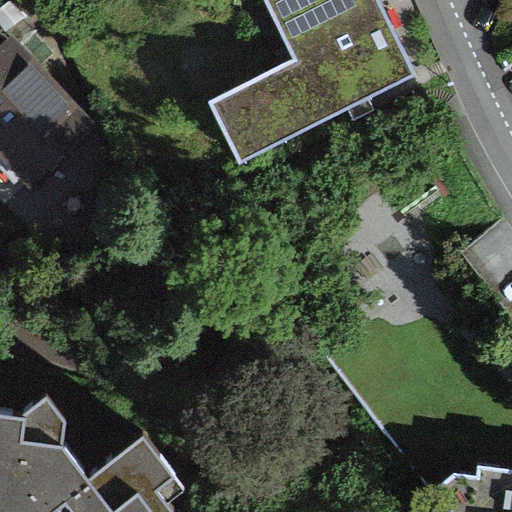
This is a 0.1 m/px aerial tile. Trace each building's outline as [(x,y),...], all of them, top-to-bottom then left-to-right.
[(382,19),(371,0),(241,0),(246,10),(265,0),(308,82),(361,54),(352,35),(382,19)] [(96,108),(20,18),(0,34),(0,118),(35,159),(96,108)] [(0,511),(40,511),(100,469),(69,435),(73,410),(29,403),(0,398),(0,511)] [(147,432),(100,469),(40,511),(169,511),(168,510),(189,488),(147,432)] [(511,511),(511,466),(476,461),(475,469),(447,464),(438,511),(511,511)]
